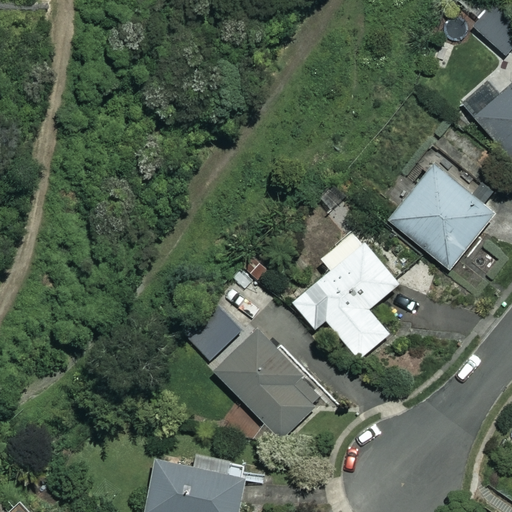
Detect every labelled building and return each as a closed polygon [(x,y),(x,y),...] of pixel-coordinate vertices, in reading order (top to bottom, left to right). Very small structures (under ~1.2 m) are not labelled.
[(511,50),(511,19),(498,6),(478,27),(507,55),(511,50)] [(511,90),(508,95),(491,79),(463,107),(511,156),(511,90)] [(501,218),(443,166),(395,220),(454,271),(501,218)] [(374,310),(404,284),(397,275),(405,269),(368,226),(327,262),(333,270),(295,303),(321,332),(332,322),(365,361),(395,335),(374,310)] [(329,399),(265,330),(218,374),(283,443),(329,399)] [(242,511),(252,465),(202,455),(199,467),(161,459),(150,511),(242,511)]
